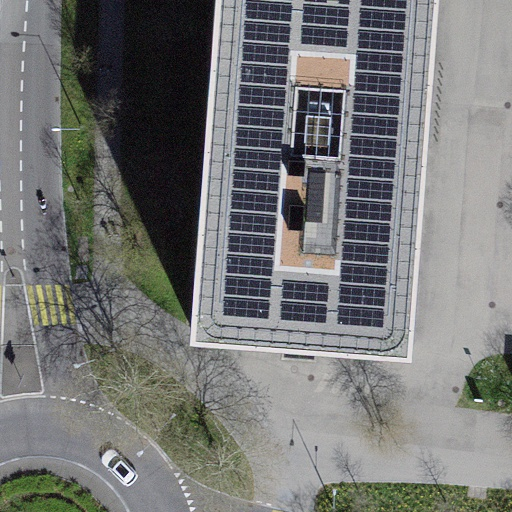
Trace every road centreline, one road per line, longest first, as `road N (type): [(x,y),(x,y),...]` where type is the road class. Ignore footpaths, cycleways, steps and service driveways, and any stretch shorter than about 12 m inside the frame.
road 1 (primary): [(15,0),(14,423)]
road 2 (primary): [(155,511),(123,457),(91,434),(54,422),(14,423)]
